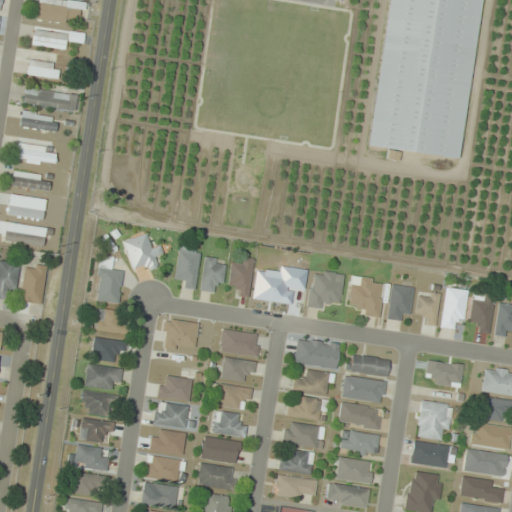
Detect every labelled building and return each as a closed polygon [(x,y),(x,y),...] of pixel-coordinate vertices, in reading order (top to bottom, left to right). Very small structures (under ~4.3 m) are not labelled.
[(37,0),(35,20),(68,24),(69,17),(80,18),(82,2),(64,0),(37,0)] [(478,0),(386,0),(364,146),(455,159),(478,0)] [(30,43),(63,51),(67,35),(34,28),(30,43)] [(56,79),(58,63),(28,59),(26,75),(56,79)] [(76,95),(24,87),(22,105),(74,113),(76,95)] [(52,134),(56,120),(23,109),(18,123),(52,134)] [(56,149),(17,143),(14,161),(53,167),(56,149)] [(47,191),(49,176),(12,170),(10,185),(47,191)] [(38,216),(38,203),(6,205),(7,217),(38,216)] [(6,223),(3,241),(47,247),(50,228),(6,223)] [(123,241),(133,273),(156,265),(154,257),(160,255),(157,245),(150,247),(145,233),(123,241)] [(174,277),(184,279),(182,288),(194,289),(199,249),(178,246),(174,277)] [(238,287),(236,296),(247,298),(253,259),(241,257),(240,262),(231,260),(227,285),(238,287)] [(222,292),(222,258),(201,258),(201,292),(222,292)] [(0,298),(3,299),(5,288),(15,290),(19,263),(0,260),(0,298)] [(307,262),(300,260),(298,275),(306,276),(307,262)] [(94,299),(118,302),(121,270),(97,268),(94,299)] [(344,274),(312,269),(306,307),(326,310),(328,301),(339,303),(344,274)] [(293,304),(296,274),(255,270),(252,299),(293,304)] [(347,304),(356,305),(355,314),(378,317),(382,279),(350,276),(347,304)] [(409,319),(412,287),(391,285),(387,317),(409,319)] [(464,292),(457,292),(457,288),(442,288),(442,328),(452,328),(452,322),(464,322),(464,292)] [(415,294),(417,315),(423,314),(425,325),(438,324),(435,292),(415,294)] [(491,332),(488,302),(469,304),(471,322),(477,321),(478,333),(491,332)] [(492,334),(511,337),(511,305),(498,302),(492,334)] [(93,328),(118,335),(123,316),(98,310),(93,328)] [(197,323),(163,318),(159,347),(193,352),(197,323)] [(255,357),(259,335),(221,328),(217,350),(255,357)] [(335,369),(339,344),(295,338),(291,363),(335,369)] [(388,359),(351,355),(349,372),(386,377),(388,359)] [(254,361),(222,357),(219,379),(241,381),(242,370),(253,372),(254,361)] [(423,383),(459,387),(461,364),(426,361),(423,383)] [(85,387),(119,387),(119,366),(85,366),(85,387)] [(511,370),(483,367),(481,392),(511,394),(511,370)] [(329,373),(304,369),(303,380),(293,379),(291,390),(326,395),(329,373)] [(156,397),(188,400),(190,379),(167,376),(166,386),(157,385),(156,397)] [(340,398),(381,403),(384,381),(343,376),(340,398)] [(250,390),(219,383),(215,404),(238,409),(240,400),(247,402),(250,390)] [(114,392),(81,392),(81,414),(114,414),(114,392)] [(296,406),(287,404),(285,416),(323,422),(326,400),(297,396),(296,406)] [(511,419),(511,398),(480,398),(480,419),(511,419)] [(446,441),(451,405),(420,400),(414,436),(446,441)] [(376,430),(380,409),(340,402),(336,424),(376,430)] [(163,413),(153,413),(152,425),(185,427),(186,405),(164,404),(163,413)] [(212,432),(243,437),(245,426),(235,425),(237,414),(215,411),(212,432)] [(78,439),(100,442),(102,431),(111,432),(112,423),(81,418),(78,439)] [(317,446),(317,424),(283,424),(283,446),(317,446)] [(180,455),(184,433),(151,428),(147,450),(180,455)] [(378,435),(341,430),(338,451),(375,456),(378,435)] [(235,462),(238,441),(202,437),(200,458),(235,462)] [(451,469),(454,447),(412,441),(409,463),(451,469)] [(104,470),(106,449),(72,445),(69,466),(104,470)] [(282,448),(278,469),(309,474),(313,454),(282,448)] [(505,454),(464,449),(461,471),(503,476),(505,454)] [(179,456),(145,456),(145,479),(179,479),(179,456)] [(369,484),(372,462),(338,457),(334,478),(369,484)] [(196,485),(232,489),(234,467),(198,464),(196,485)] [(420,511),(434,511),(442,476),(410,470),(403,509),(420,511)] [(102,476),(71,472),(69,493),(100,497),(102,476)] [(314,502),(317,480),(277,474),(273,495),(314,502)] [(458,497),(500,503),(502,490),(493,489),(494,481),(461,476),(458,497)] [(140,503),(173,507),(176,487),(142,482),(140,503)] [(329,501),(365,509),(369,490),(332,482),(329,501)] [(229,511),(231,496),(204,493),(201,511),(229,511)] [(63,511),(94,511),(95,502),(65,498),(63,511)] [(497,511),(498,509),(460,503),(458,511),(497,511)]
